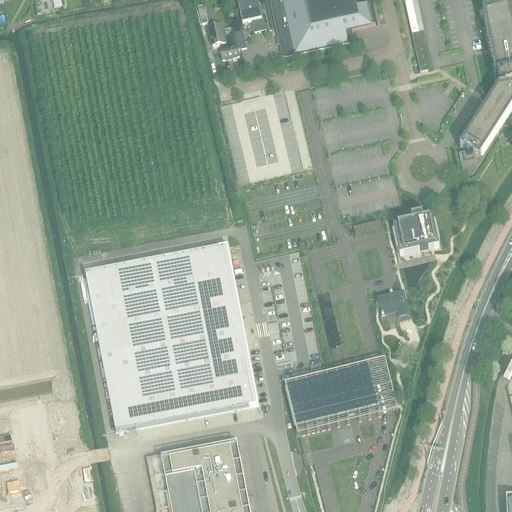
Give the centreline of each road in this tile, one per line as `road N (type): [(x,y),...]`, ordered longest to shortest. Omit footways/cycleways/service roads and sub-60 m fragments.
road 1 (residential): [(218,93),(397,54)]
road 2 (secondary): [(463,371),(435,449),(424,511)]
road 3 (secondary): [(463,371),(511,249)]
road 4 (secondary): [(442,500),(463,371)]
